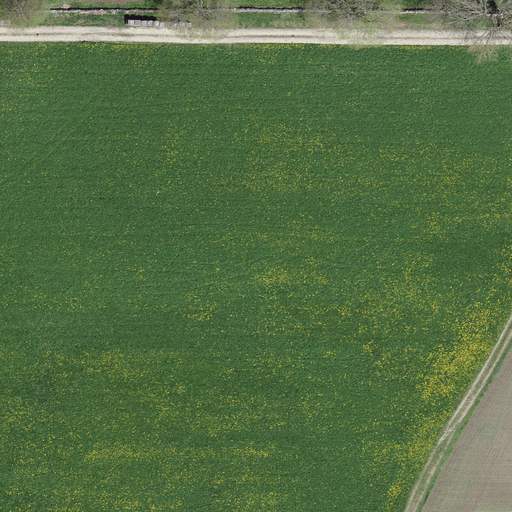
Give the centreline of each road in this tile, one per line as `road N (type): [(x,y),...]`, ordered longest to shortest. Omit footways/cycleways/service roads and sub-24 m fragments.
road 1 (track): [(511,43),(0,38)]
road 2 (track): [(414,511),(511,334)]
